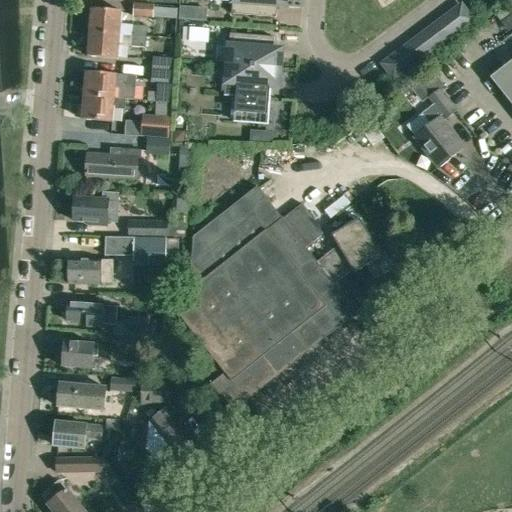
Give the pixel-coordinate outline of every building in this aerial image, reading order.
[(285,6),(285,0),(218,0),(221,2),(233,3),(232,14),(276,17),(277,6),(285,6)] [(134,5),(133,17),(154,18),(155,6),(134,5)] [(188,21),(189,13),(184,8),(179,7),(178,20),(188,21)] [(89,34),(119,36),(121,12),(91,10),(89,34)] [(133,26),(132,37),(146,38),(147,27),(133,26)] [(180,41),(200,43),(201,29),(181,28),(180,41)] [(117,60),(119,36),(89,34),(87,57),(117,60)] [(228,64),(280,68),(281,50),(273,49),(274,37),(230,34),(228,64)] [(146,38),(132,37),(131,47),(145,49),(146,38)] [(154,58),(153,71),(173,72),(174,60),(154,58)] [(511,61),(490,79),(511,106),(511,61)] [(280,68),(228,64),(225,95),(237,96),(235,122),(264,124),(264,116),(268,116),(270,87),(278,88),(280,68)] [(173,72),(153,71),(152,84),(172,85),(173,72)] [(86,73),(84,97),(126,100),(134,101),(136,85),(129,85),(129,76),(86,73)] [(439,90),(428,99),(445,121),(456,112),(439,90)] [(126,100),(84,97),(82,121),(112,123),(113,110),(125,111),(126,100)] [(176,119),(178,105),(161,103),(160,118),(176,119)] [(148,117),(146,138),(174,141),(176,119),(160,118),(148,117)] [(414,138),(439,169),(463,150),(438,119),(414,138)] [(258,145),(259,132),(250,132),(249,145),(258,145)] [(122,181),(134,181),(138,182),(140,151),(120,149),(120,157),(87,155),(86,179),(121,181),(122,181)] [(178,175),(190,175),(191,157),(179,156),(178,175)] [(335,285),(318,263),(317,264),(306,249),(325,234),(302,205),(283,220),(257,188),(194,239),(191,267),(203,282),(172,307),(225,375),(210,387),(231,414),(357,314),(334,286),(335,285)] [(107,224),(116,224),(118,195),(108,195),(107,201),(76,199),(76,203),(74,204),(73,211),(75,212),(74,224),(89,225),(89,228),(106,228),(107,224)] [(318,263),(335,285),(353,271),(354,274),(367,267),(375,281),(394,270),(381,248),(378,250),(359,220),(332,237),(338,247),(318,263)] [(129,221),(129,236),(157,237),(157,222),(129,221)] [(106,238),(106,256),(134,256),(134,239),(106,238)] [(140,240),(140,259),(180,259),(180,240),(140,240)] [(69,261),(69,285),(100,285),(100,284),(113,285),(113,262),(100,262),(100,261),(69,261)] [(66,308),(65,318),(68,318),(68,322),(88,324),(88,328),(103,329),(104,325),(116,326),(117,308),(105,307),(105,306),(69,304),(69,308),(66,308)] [(127,332),(143,333),(147,333),(148,321),(147,321),(128,319),(127,332)] [(118,337),(117,350),(141,352),(141,351),(142,339),(118,337)] [(161,353),(162,341),(143,339),(142,339),(141,351),(161,353)] [(64,343),(62,368),(92,370),(93,357),(97,358),(98,346),(64,343)] [(112,380),(111,391),(135,393),(136,381),(112,380)] [(139,381),(139,406),(169,405),(169,380),(139,381)] [(60,385),(58,408),(103,412),(106,389),(60,385)] [(168,409),(151,423),(146,454),(156,466),(174,451),(179,457),(196,444),(168,409)] [(106,421),(105,431),(119,433),(120,423),(106,421)] [(56,424),(54,447),(84,450),(85,440),(100,441),(102,428),(56,424)] [(103,460),(57,461),(57,474),(113,474),(106,465),(103,460)] [(59,483),(42,496),(50,505),(49,505),(54,511),(82,511),(71,498),(59,483)]
